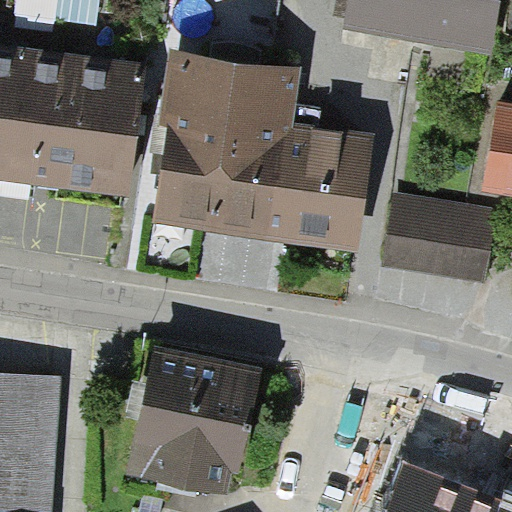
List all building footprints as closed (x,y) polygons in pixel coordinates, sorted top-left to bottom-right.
[(346,0),(343,14),(490,43),(498,0),(346,0)] [(0,180),(27,184),(120,193),(127,131),(134,65),(0,51),(0,180)] [(156,222),(354,248),(367,144),(287,134),(294,77),(177,62),(156,222)] [(511,88),(492,83),(464,182),(511,195),(511,88)] [(385,258),(488,272),(498,202),(394,188),(385,258)] [(237,462),(260,354),(151,331),(125,460),(226,481),(230,460),(237,462)] [(0,511),(46,511),(60,362),(0,357),(0,511)] [(511,511),(511,470),(494,463),(480,498),(442,483),(433,505),(419,500),(413,511),(511,511)]
